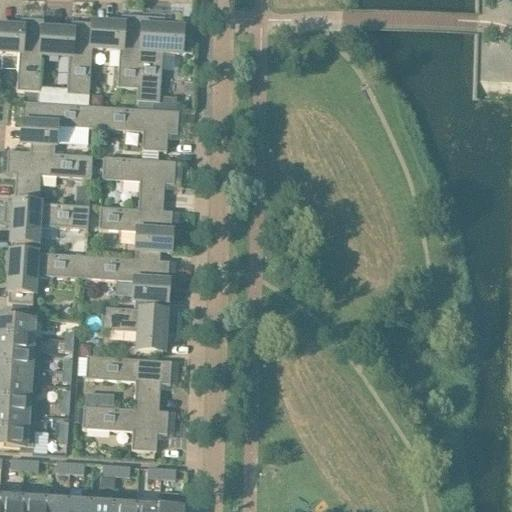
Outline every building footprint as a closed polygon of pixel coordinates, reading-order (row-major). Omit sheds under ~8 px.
[(136,105),(142,21),(120,19),(119,29),(92,27),(90,52),(118,54),(115,91),(136,93),(135,105),(136,105)] [(142,21),(136,105),(137,105),(136,113),(157,115),(158,107),(161,56),(190,58),(192,33),(163,31),(163,22),(142,21)] [(0,30),(0,55),(17,57),(15,95),(22,95),(22,106),(36,107),(37,96),(40,58),(41,33),(42,24),(20,22),(19,32),(0,30)] [(41,33),(40,58),(67,60),(65,98),(64,109),(86,110),(87,99),(90,52),(92,27),(70,26),(69,35),(41,33)] [(92,133),(93,111),(86,110),(64,109),(36,107),(22,106),(19,146),(29,147),(28,157),(53,158),(55,131),(92,133)] [(93,111),(92,133),(141,136),(140,154),(140,164),(156,165),(157,155),(165,156),(166,138),(176,138),(177,116),(157,115),(136,113),(93,111)] [(53,158),(28,157),(6,155),(5,178),(14,178),(12,206),(37,207),(39,180),(89,183),(91,161),(53,158)] [(173,188),(174,166),(102,161),(100,184),(138,186),(136,214),(161,215),(163,188),(173,188)] [(88,211),(37,207),(12,206),(3,205),(1,227),(11,228),(9,255),(34,257),(36,230),(86,233),(88,211)] [(158,265),(159,256),(168,256),(171,216),(161,215),(136,214),(99,211),(97,234),(135,236),(133,264),(158,265)] [(72,246),(71,259),(82,260),(83,242),(76,242),(72,246)] [(34,257),(9,255),(0,254),(0,277),(8,278),(6,307),(31,309),(33,279),(82,283),(84,260),(34,257)] [(131,304),(155,306),(165,306),(167,266),(158,265),(133,264),(84,260),(82,283),(132,286),(131,304)] [(173,316),(101,312),(99,334),(137,336),(136,354),(161,356),(162,338),(172,339),(173,316)] [(31,325),(0,322),(0,339),(39,342),(39,341),(30,341),(31,325)] [(63,343),(72,344),(73,333),(64,332),(63,343)] [(39,342),(0,339),(0,354),(38,357),(39,342)] [(71,355),(72,344),(63,343),(63,355),(71,355)] [(0,370),(37,373),(38,357),(0,354),(0,370)] [(132,414),(157,415),(159,388),(168,389),(170,366),(85,360),(84,383),(134,386),(132,414)] [(61,375),(70,375),(71,364),(62,363),(61,375)] [(37,374),(37,373),(0,370),(0,386),(36,388),(27,387),(28,373),(37,374)] [(69,386),(70,375),(61,375),(61,386),(69,386)] [(0,401),(35,404),(36,388),(0,386),(0,401)] [(59,406),(68,406),(69,395),(60,394),(59,406)] [(84,398),(83,410),(95,410),(96,399),(84,398)] [(0,417),(34,420),(34,419),(35,404),(0,401),(0,417)] [(67,417),(68,406),(59,406),(59,417),(67,417)] [(157,415),(132,414),(82,410),(81,433),(131,436),(130,454),(154,456),(156,438),(165,438),(167,416),(157,415)] [(0,433),(33,435),(34,420),(0,417),(0,433)] [(57,437),(66,437),(67,426),(58,425),(57,437)] [(0,449),(32,452),(33,435),(0,433),(0,449)] [(65,449),(66,437),(57,437),(57,448),(65,449)] [(22,474),(23,464),(9,463),(9,474),(22,474)] [(23,464),(22,474),(36,475),(37,465),(23,464)] [(68,477),(69,467),(55,466),(54,476),(68,477)] [(69,467),(68,477),(82,478),(82,468),(69,467)] [(114,480),(114,470),(101,469),(100,479),(114,480)] [(114,470),(114,480),(128,481),(128,471),(114,470)] [(159,483),(160,473),(146,472),(145,482),(159,483)] [(160,473),(159,483),(173,484),(174,474),(160,473)] [(0,511),(20,511),(21,502),(0,500),(0,511)] [(42,511),(43,504),(21,502),(20,511),(42,511)]
